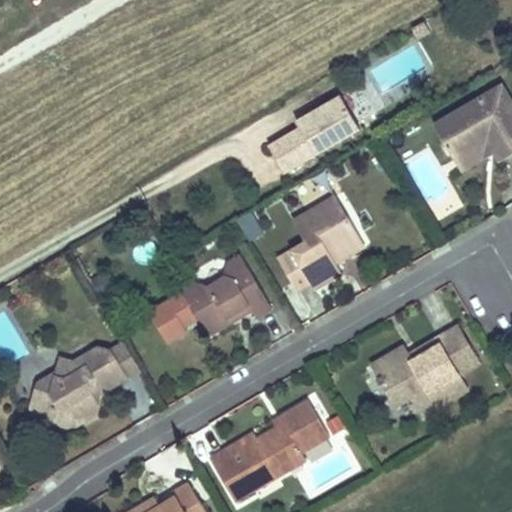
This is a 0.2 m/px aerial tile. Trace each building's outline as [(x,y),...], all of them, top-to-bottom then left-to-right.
[(437,126),(457,159),(491,138),(499,151),(505,161),(511,156),(511,102),(502,87),(437,126)] [(301,128),(271,146),(288,175),(362,129),(342,96),(298,122),(301,128)] [(491,138),(457,159),(465,172),(499,151),(491,138)] [(339,196),(324,204),(333,219),(345,221),(351,217),(339,196)] [(333,219),(324,204),(296,220),(308,242),(280,258),(299,290),(314,281),(316,285),(343,269),(335,256),(364,238),(351,217),(345,221),(333,219)] [(244,256),(234,262),(250,266),(244,256)] [(250,266),(234,262),(228,277),(210,287),(196,284),(184,291),(210,335),(241,317),(239,314),(238,310),(242,311),(253,304),(255,308),(260,316),(275,307),(250,266)] [(239,314),(241,317),(255,308),(253,304),(242,311),(238,310),(239,314)] [(409,349),(378,368),(399,402),(413,393),(417,398),(432,389),(437,398),(440,403),(469,386),(461,372),(481,359),(458,322),(437,334),(442,341),(414,358),(410,351),(409,349)] [(144,370),(123,333),(98,348),(114,351),(130,379),(144,370)] [(437,334),(410,351),(414,358),(442,341),(437,334)] [(374,360),(378,368),(409,349),(405,342),(374,360)] [(114,351),(98,348),(78,359),(62,356),(60,371),(56,391),(49,390),(38,396),(35,408),(41,417),(75,427),(100,412),(103,403),(100,397),(96,391),(98,385),(102,383),(117,386),(130,379),(114,351)] [(56,391),(60,371),(41,382),(38,396),(49,390),(56,391)] [(432,389),(417,398),(422,407),(437,398),(432,389)] [(262,473),(261,470),(274,462),(282,475),(311,457),(306,451),(333,434),(312,398),(284,415),(287,421),(281,425),(261,436),(258,432),(243,441),(215,457),(240,500),(258,489),(262,473)] [(277,418),(281,425),(287,421),(284,415),(277,418)] [(274,462),(261,470),(262,473),(258,489),(268,483),(282,475),(274,462)] [(150,511),(146,504),(132,511),(211,511),(193,482),(178,491),(181,495),(153,511),(150,511)]
